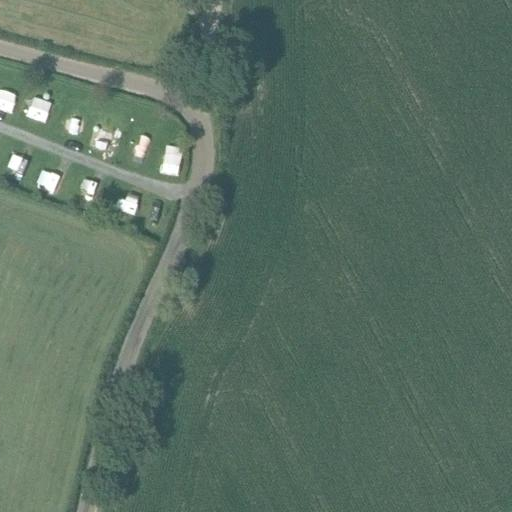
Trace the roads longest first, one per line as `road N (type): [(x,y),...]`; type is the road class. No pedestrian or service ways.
road 1 (unclassified): [(84,511),(118,379),(196,191),(196,106)]
road 2 (unclassified): [(0,45),(196,106)]
